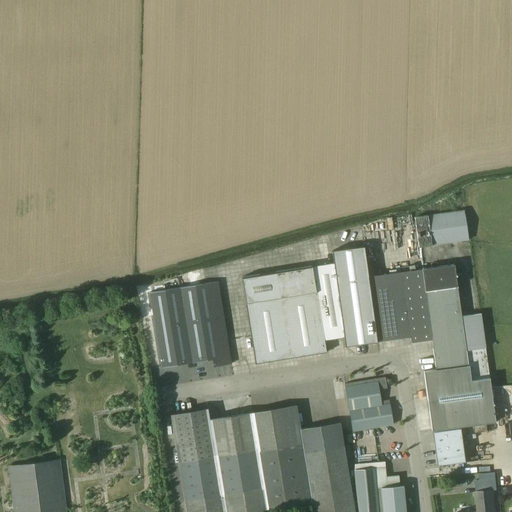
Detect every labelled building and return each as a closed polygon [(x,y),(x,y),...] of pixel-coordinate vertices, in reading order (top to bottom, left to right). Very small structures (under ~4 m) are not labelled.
[(432,246),(468,240),(464,211),(414,218),(419,248),(432,246)] [(301,244),(268,248),(269,257),(302,252),(301,244)] [(325,341),(344,337),(345,346),(384,341),(383,330),(375,331),(364,247),(332,251),(334,264),(241,279),(241,274),(230,276),(231,281),(225,282),(233,322),(248,319),(255,363),(327,352),(325,341)] [(375,331),(383,330),(384,341),(410,337),(411,344),(432,341),(436,370),(424,371),(432,431),(495,422),(490,378),(485,349),(481,313),(461,316),(457,284),(463,283),(462,274),(456,275),(454,265),(375,276),(368,277),(375,331)] [(213,367),(231,364),(218,282),(150,293),(162,368),(212,360),(213,367)] [(393,424),(390,404),(389,400),(381,401),(380,394),(388,393),(385,377),(353,383),(353,386),(345,387),(353,431),(393,424)] [(354,511),(347,469),(353,468),(349,445),(344,446),(340,422),(301,429),(297,405),(210,420),(207,409),(171,414),(177,452),(174,453),(175,463),(179,462),(186,511),(258,511),(313,503),(314,511),(354,511)] [(487,432),(486,425),(474,426),(475,433),(487,432)] [(434,432),(435,443),(438,465),(466,462),(462,428),(434,432)] [(65,511),(59,460),(8,467),(13,511),(65,511)] [(354,471),(357,506),(358,511),(405,511),(403,486),(387,487),(385,468),(354,471)] [(497,489),(496,478),(475,480),(476,491),(493,490),(497,489)] [(476,491),(477,511),(471,511),(472,511),(465,511),(494,511),(493,490),(476,491)] [(165,511),(164,496),(110,503),(111,511),(165,511)]
